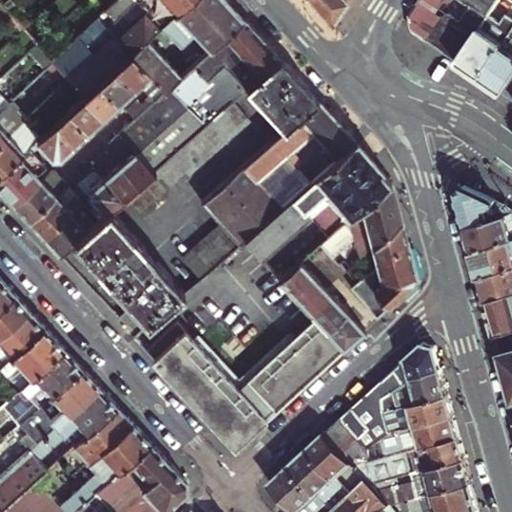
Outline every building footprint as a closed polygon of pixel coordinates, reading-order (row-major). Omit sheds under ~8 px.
[(0,0),(0,18),(3,21),(12,13),(0,0)] [(114,0),(105,9),(113,17),(97,31),(82,45),(75,37),(52,58),(68,76),(145,6),(140,0),(114,0)] [(131,53),(188,0),(140,0),(145,6),(68,76),(69,78),(85,95),(99,82),(115,68),(131,53)] [(229,0),(188,0),(131,53),(165,89),(182,74),(173,64),(151,41),(155,38),(159,42),(170,32),(180,43),(181,44),(196,30),(203,38),(212,47),(245,16),(229,0)] [(311,0),(323,12),(335,25),(351,0),(311,0)] [(458,62),(488,18),(462,0),(421,0),(411,16),(414,31),(458,62)] [(462,0),(488,18),(489,16),(499,0),(462,0)] [(20,5),(12,13),(25,28),(34,20),(20,5)] [(471,71),(481,77),(511,30),(511,18),(506,15),(500,23),(489,16),(488,18),(458,62),(471,71)] [(117,133),(152,172),(233,101),(248,87),(282,57),(263,36),(245,16),(212,47),(182,74),(165,89),(149,104),(133,118),(130,122),(120,131),(117,133)] [(97,31),(90,23),(75,37),(82,45),(97,31)] [(511,30),(481,77),(498,89),(504,93),(511,80),(511,30)] [(180,43),(170,32),(159,42),(158,43),(168,54),(180,43)] [(203,38),(173,64),(182,74),(212,47),(203,38)] [(165,89),(131,53),(115,68),(134,88),(139,93),(144,99),(149,104),(165,89)] [(248,87),(285,128),(319,98),(300,76),(282,57),(248,87)] [(134,88),(115,68),(99,82),(118,102),(125,96),(134,88)] [(99,82),(85,95),(84,96),(102,116),(109,110),(118,102),(99,82)] [(0,110),(10,101),(0,89),(0,110)] [(95,123),(102,116),(84,96),(68,110),(87,131),(95,123)] [(294,194),(356,138),(337,117),(319,98),(285,128),(202,201),(222,223),(239,242),(245,236),(261,222),(277,208),(294,194)] [(137,99),(125,110),(133,118),(149,104),(144,99),(140,102),(137,99)] [(0,140),(26,117),(11,100),(10,101),(0,110),(0,140)] [(152,172),(137,185),(125,196),(144,217),(187,179),(185,177),(250,120),(233,101),(152,172)] [(78,138),(87,131),(68,110),(53,125),(71,145),(78,138)] [(42,135),(26,117),(0,140),(0,173),(34,142),(42,135)] [(126,118),(116,127),(120,131),(130,122),(126,118)] [(51,155),(58,156),(61,154),(71,145),(53,125),(42,135),(34,142),(38,147),(43,153),(46,151),(51,155)] [(106,143),(122,161),(118,164),(137,185),(152,172),(117,133),(111,139),(106,143)] [(294,194),(311,214),(329,235),(349,217),(392,179),(381,167),(363,146),(356,138),(294,194)] [(9,200),(37,175),(46,166),(32,151),(38,147),(34,142),(0,173),(0,189),(0,190),(9,200)] [(110,172),(102,179),(121,200),(125,196),(137,185),(118,164),(110,172)] [(54,170),(50,170),(41,179),(13,204),(21,212),(28,220),(67,185),(54,170)] [(39,177),(37,175),(9,200),(11,202),(13,204),(41,179),(39,177)] [(89,197),(93,202),(90,204),(97,212),(102,217),(121,200),(102,179),(94,186),(91,189),(89,197)] [(398,204),(392,179),(349,217),(353,223),(357,241),(371,238),(373,246),(402,220),(398,204)] [(511,207),(507,203),(465,184),(457,190),(462,209),(466,224),(511,208),(511,207)] [(67,185),(28,220),(34,227),(44,238),(71,212),(63,203),(75,193),(67,185)] [(294,228),(311,214),(294,194),(277,208),(294,228)] [(121,200),(102,217),(75,240),(98,266),(109,279),(123,294),(133,305),(128,309),(119,317),(135,334),(194,282),(121,200)] [(95,214),(82,201),(71,212),(44,238),(52,247),(59,254),(75,240),(102,217),(97,212),(95,214)] [(279,242),(294,228),(277,208),(261,222),(279,242)] [(511,208),(466,224),(469,235),(472,248),(511,237),(511,208)] [(373,246),(377,265),(407,240),(405,232),(402,220),(373,246)] [(279,242),(261,222),(245,236),(263,256),(279,242)] [(182,257),(200,277),(239,242),(222,223),(182,257)] [(511,237),(472,248),(477,265),(483,288),(486,297),(511,290),(511,237)] [(407,240),(377,265),(364,275),(374,286),(411,255),(410,248),(407,240)] [(411,255),(374,286),(364,275),(356,282),(353,284),(377,317),(414,283),(417,276),(414,265),(411,255)] [(297,295),(321,274),(313,266),(305,257),(281,277),(297,295)] [(105,282),(109,279),(98,266),(93,270),(98,275),(105,282)] [(311,312),(336,290),(328,282),(321,274),(297,295),(311,312)] [(0,305),(15,292),(7,284),(0,275),(0,305)] [(326,329),(351,308),(343,298),(336,290),(311,312),(316,318),(326,329)] [(491,318),(495,334),(511,328),(511,290),(486,297),(491,318)] [(0,335),(30,308),(23,300),(15,292),(0,305),(0,335)] [(128,309),(133,305),(123,294),(118,298),(123,303),(128,309)] [(0,365),(45,324),(37,316),(30,308),(0,335),(0,365)] [(326,329),(343,348),(368,325),(360,316),(351,308),(326,329)] [(188,330),(180,322),(148,352),(233,443),(239,443),(343,348),(326,329),(316,318),(244,383),(191,327),(188,330)] [(56,337),(45,324),(0,365),(21,387),(65,346),(56,337)] [(390,431),(384,410),(392,408),(390,402),(394,401),(392,388),(415,379),(443,371),(438,356),(436,345),(424,341),(342,416),(367,443),(369,446),(377,441),(380,438),(390,431)] [(19,423),(19,422),(82,365),(74,356),(65,346),(21,387),(0,405),(0,424),(11,414),(19,423)] [(511,347),(511,348),(500,351),(506,376),(511,374),(511,347)] [(25,441),(30,448),(100,384),(90,374),(82,365),(19,422),(27,431),(24,434),(28,439),(25,441)] [(394,401),(390,402),(392,408),(448,392),(446,383),(443,371),(415,379),(392,388),(394,401)] [(67,433),(75,443),(118,404),(108,394),(100,384),(30,448),(39,458),(44,453),(52,446),(67,433)] [(394,420),(399,419),(401,427),(454,413),(451,403),(448,392),(392,408),(384,410),(390,431),(396,429),(394,420)] [(73,511),(78,508),(97,491),(152,441),(142,430),(127,414),(118,404),(75,443),(61,456),(53,463),(48,468),(3,510),(4,511),(73,511)] [(369,446),(373,459),(381,457),(460,436),(457,423),(454,413),(401,427),(396,429),(390,431),(380,438),(377,441),(369,446)] [(351,458),(367,443),(342,416),(335,422),(326,430),(351,458)] [(349,479),(356,487),(368,477),(356,464),(351,458),(326,430),(318,438),(308,447),(335,478),(342,485),(349,479)] [(52,446),(61,456),(75,443),(67,433),(52,446)] [(368,477),(372,482),(412,471),(465,456),(463,447),(460,436),(381,457),(373,459),(356,464),(368,477)] [(170,461),(152,441),(97,491),(104,499),(108,503),(116,511),(163,511),(187,490),(188,480),(170,461)] [(298,457),(290,464),(324,501),(342,485),(335,478),(308,447),(298,457)] [(0,511),(4,511),(3,510),(48,468),(39,458),(30,448),(0,475),(0,511)] [(53,463),(44,453),(39,458),(48,468),(53,463)] [(420,495),(472,481),(469,468),(465,456),(412,471),(372,482),(391,503),(401,500),(418,496),(420,495)] [(278,474),(270,482),(297,511),(316,511),(326,504),(324,501),(290,464),(278,474)] [(368,477),(356,487),(349,494),(336,505),(331,510),(328,511),(380,511),(383,510),(391,503),(372,482),(368,477)] [(401,500),(404,511),(476,511),(480,511),(476,496),(472,481),(420,495),(418,496),(401,500)] [(97,491),(78,508),(82,511),(116,511),(108,503),(104,506),(109,511),(107,511),(100,511),(96,506),(104,499),(97,491)] [(398,511),(391,503),(383,510),(384,511),(398,511)]
